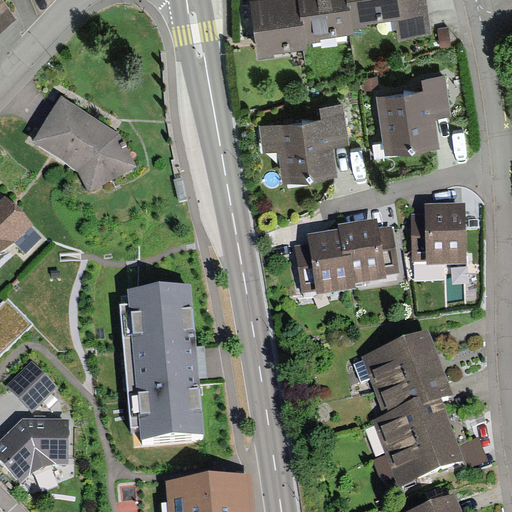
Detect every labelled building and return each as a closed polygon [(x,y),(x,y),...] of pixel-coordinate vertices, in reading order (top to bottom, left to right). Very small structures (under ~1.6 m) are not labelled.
[(0,0),(0,24),(14,15),(3,0),(0,0)] [(301,9),(299,0),(251,0),(258,52),(273,50),(273,47),(308,42),(308,36),(304,8),(301,9)] [(299,0),(301,9),(304,8),(308,36),(321,35),(320,32),(354,28),(354,22),(350,0),(299,0)] [(350,0),(354,22),(368,20),(368,18),(396,14),(398,34),(432,30),(427,0),(350,0)] [(365,88),(379,86),(377,75),(363,77),(365,88)] [(380,93),(385,149),(439,143),(436,112),(448,110),(445,75),(425,77),(426,88),(380,93)] [(119,136),(60,99),(31,145),(77,174),(88,194),(136,167),(119,136)] [(278,147),(283,178),(338,170),(334,141),(347,139),(342,101),(323,104),(324,115),(261,124),(264,149),(278,147)] [(0,254),(31,224),(5,197),(0,202),(0,254)] [(427,268),(466,267),(464,206),(424,207),(424,216),(412,216),(413,264),(427,263),(427,268)] [(349,258),(353,288),(387,283),(386,278),(401,275),(394,226),(380,229),(379,223),(340,228),(341,233),(345,258),(349,258)] [(316,298),(354,293),(353,288),(349,258),(345,258),(341,233),(307,237),(309,246),(295,248),(302,296),(315,294),(316,298)] [(204,437),(190,285),(127,291),(141,443),(204,437)] [(0,354),(31,324),(8,301),(0,308),(0,354)] [(420,404),(423,413),(442,406),(456,400),(427,331),(359,358),(384,419),(420,404)] [(6,389),(32,415),(58,388),(32,362),(6,389)] [(423,413),(420,404),(384,419),(372,423),(398,489),(464,462),(442,406),(423,413)] [(24,422),(0,445),(0,464),(23,487),(31,479),(56,468),(70,468),(70,422),(40,422),(24,422)] [(252,511),(249,474),(164,482),(166,511),(252,511)] [(459,511),(454,499),(420,511),(459,511)] [(113,505),(113,511),(142,511),(142,503),(113,505)]
